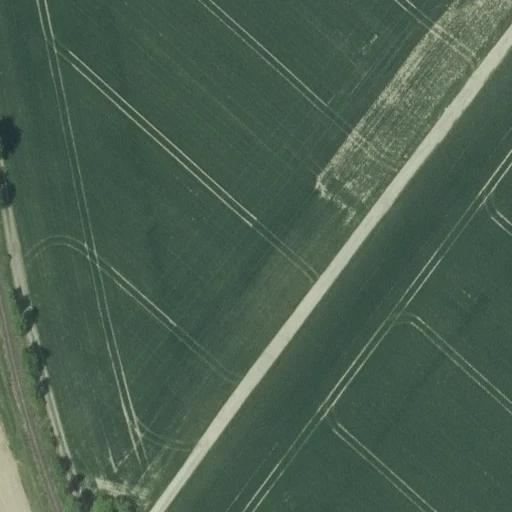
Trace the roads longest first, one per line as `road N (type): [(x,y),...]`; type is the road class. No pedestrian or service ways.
road 1 (track): [(511,36),(160,511)]
road 2 (track): [(0,188),(35,351),(83,511)]
road 3 (track): [(34,511),(20,479),(0,353)]
